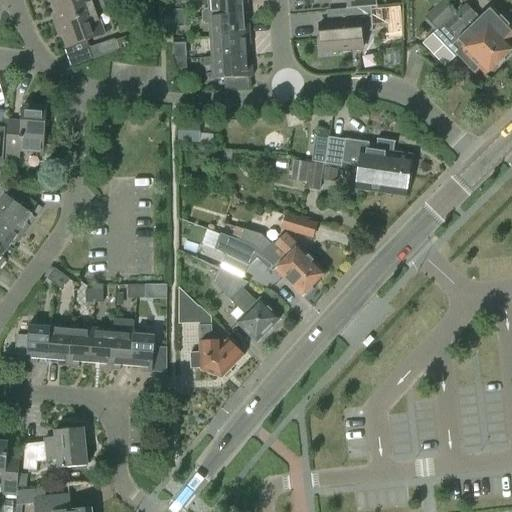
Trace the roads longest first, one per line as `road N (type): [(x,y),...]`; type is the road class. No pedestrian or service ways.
road 1 (tertiary): [(172,511),(332,321),(481,164)]
road 2 (residential): [(0,316),(62,231),(76,84)]
road 3 (residential): [(161,511),(123,482),(114,424),(102,406),(0,392)]
road 4 (residential): [(286,92),(361,83),(393,89),(481,164)]
road 5 (residential): [(76,84),(197,101),(286,92)]
